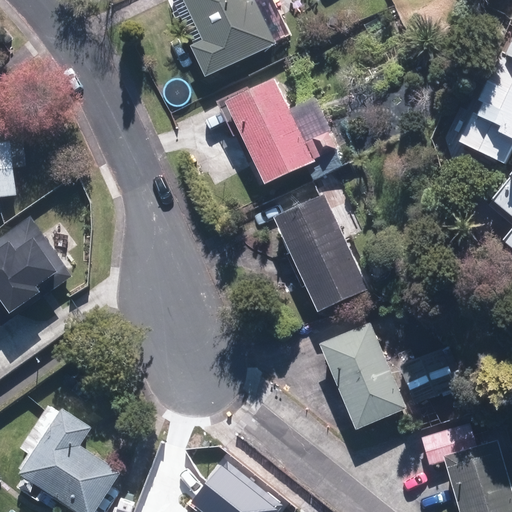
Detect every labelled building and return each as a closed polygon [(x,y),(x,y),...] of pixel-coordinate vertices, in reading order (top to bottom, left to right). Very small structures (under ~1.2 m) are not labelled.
[(191,51),(206,81),(276,47),(253,0),(170,0),(195,49),(191,51)] [(511,43),(505,58),(511,62),(511,92),(500,116),(485,109),(479,121),(473,118),(459,147),(503,169),(511,151),(511,43)] [(313,163),(336,152),(328,135),(306,146),(275,84),(252,95),(249,90),(218,105),(235,139),(240,137),(266,189),(314,166),(313,163)] [(11,144),(0,145),(0,201),(18,199),(11,144)] [(511,181),(491,207),(511,223),(511,235),(502,247),(511,255),(511,181)] [(325,198),(274,222),(318,316),(369,292),(325,198)] [(0,329),(72,279),(30,220),(0,241),(0,329)] [(406,411),(370,327),(320,348),(355,432),(406,411)] [(442,351),(400,368),(415,406),(458,389),(442,351)] [(23,473),(20,477),(76,511),(99,511),(122,476),(80,449),(91,432),(50,406),(21,452),(29,457),(19,471),(23,473)] [(511,511),(511,492),(497,443),(478,449),(470,425),(422,439),(431,467),(444,463),(459,511),(511,511)] [(223,467),(220,465),(200,490),(190,503),(201,511),(277,511),(282,506),(227,461),(223,467)]
